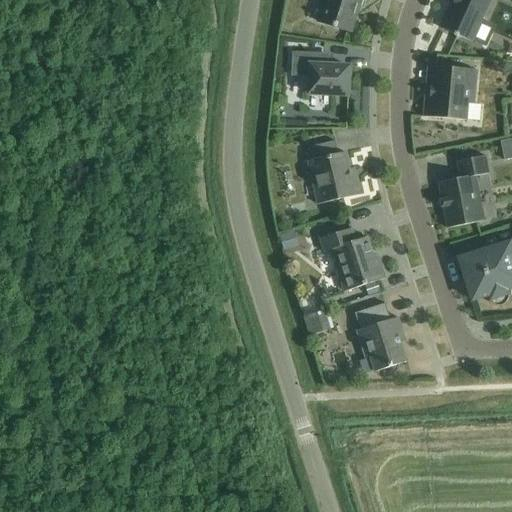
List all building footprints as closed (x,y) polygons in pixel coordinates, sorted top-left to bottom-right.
[(352,32),(361,0),(324,0),(318,22),(352,32)] [(471,42),(490,0),(454,0),(442,29),(455,35),(454,36),(458,37),(458,36),(471,42)] [(324,54),(292,52),(291,76),(310,77),(309,94),(348,96),(349,67),(323,66),(324,54)] [(474,105),(476,71),(435,67),(434,82),(431,82),(429,97),(426,96),(424,117),(466,121),(468,104),(474,105)] [(484,125),(486,101),(474,100),(472,124),(484,125)] [(308,161),(318,205),(360,195),(356,179),(351,180),(345,153),(338,154),(335,142),(308,148),(311,161),(308,161)] [(476,177),(489,174),(486,157),(457,162),(460,179),(438,183),(442,200),(440,201),(441,208),(443,208),(447,229),(485,222),(476,177)] [(352,229),(320,239),(324,253),(331,251),(344,292),(386,279),(380,263),(376,265),(367,238),(356,241),(352,229)] [(294,246),(290,233),(278,236),(283,250),(294,246)] [(511,242),(511,243),(510,243),(490,249),(490,248),(479,252),(459,259),(460,263),(460,264),(463,273),(472,301),(489,295),(491,300),(492,303),(495,305),(499,306),(502,305),(505,304),(507,301),(508,298),(508,294),(506,290),(511,288),(511,242)] [(378,284),(366,288),(369,297),(381,293),(378,284)] [(366,346),(375,372),(407,362),(398,336),(403,334),(398,318),(390,320),(385,304),(355,314),(360,330),(357,331),(362,347),(366,346)] [(326,310),(304,317),(309,335),(331,328),(326,310)]
